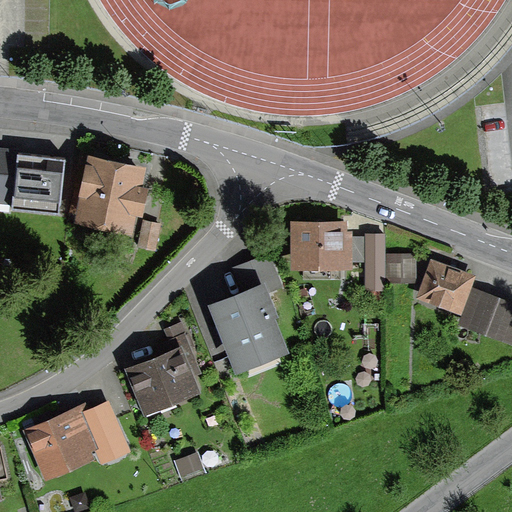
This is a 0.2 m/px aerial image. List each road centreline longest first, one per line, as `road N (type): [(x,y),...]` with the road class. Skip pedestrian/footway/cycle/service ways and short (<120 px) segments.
road 1 (residential): [(0,414),(91,363),(235,218),(261,159)]
road 2 (residential): [(0,102),(112,120),(261,159)]
road 3 (residential): [(261,159),(511,253)]
